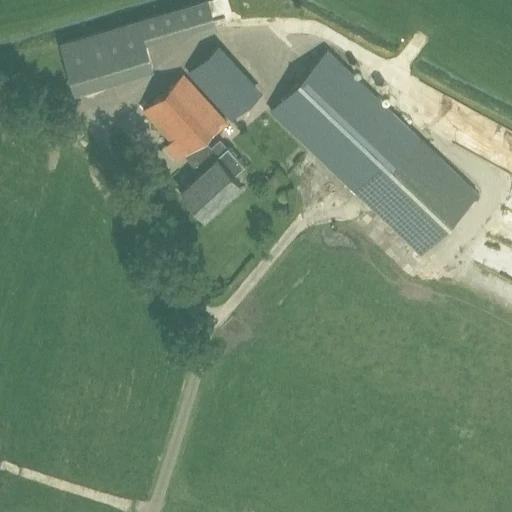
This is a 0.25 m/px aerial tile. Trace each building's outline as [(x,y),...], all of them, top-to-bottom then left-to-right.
[(199,0),(135,21),(142,43),(212,21),(204,0),(199,0)] [(142,43),(135,21),(59,44),(74,90),(150,66),(142,43)] [(215,46),(187,71),(230,118),(258,92),(215,46)] [(422,138),(327,48),(270,109),(366,199),(367,200),(422,138)] [(204,216),(240,183),(232,175),(243,164),(226,146),(222,150),(215,141),(210,146),(202,137),(208,131),(211,135),(226,121),(182,73),(143,109),(200,172),(181,190),(204,216)] [(461,101),(454,114),(487,132),(494,119),(461,101)] [(478,190),(422,138),(366,199),(367,200),(421,251),(478,190)]
